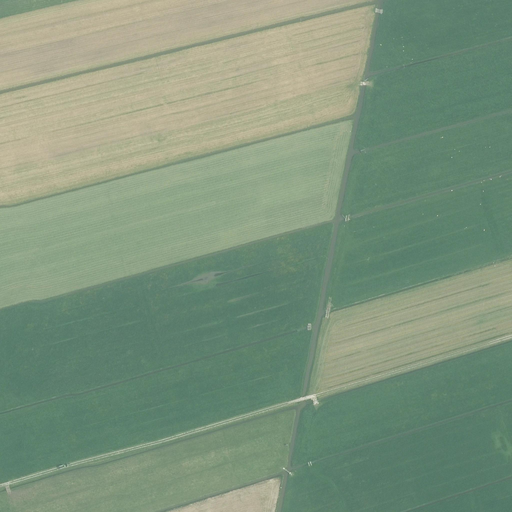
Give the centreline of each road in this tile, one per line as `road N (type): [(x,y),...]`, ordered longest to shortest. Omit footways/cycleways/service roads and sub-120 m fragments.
road 1 (track): [(511,337),(0,486)]
road 2 (track): [(363,151),(314,397)]
